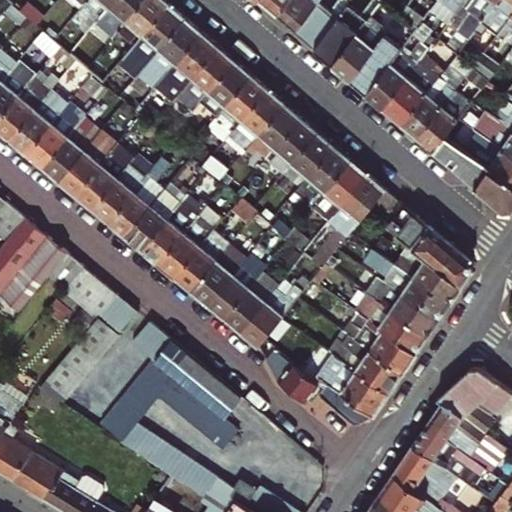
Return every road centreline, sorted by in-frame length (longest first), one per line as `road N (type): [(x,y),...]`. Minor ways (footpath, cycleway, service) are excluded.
road 1 (residential): [(0,166),(358,471)]
road 2 (residential): [(213,0),(511,254)]
road 3 (residential): [(358,471),(466,321)]
